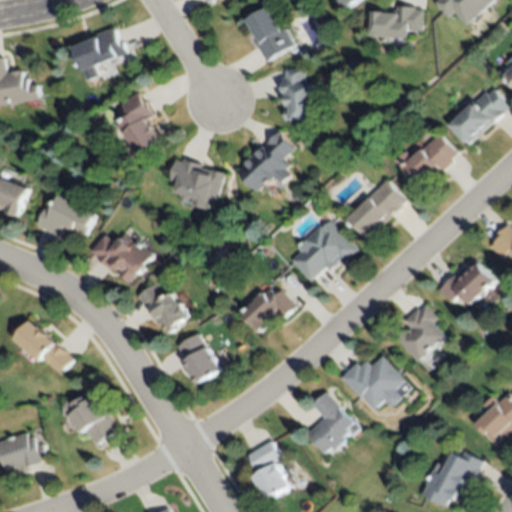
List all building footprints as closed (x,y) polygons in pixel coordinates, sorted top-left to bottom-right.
[(363,0),(350,10),(342,0),(363,0)] [(494,0),(468,24),(454,10),(448,16),(436,2),(438,0),(494,0)] [(294,41),(266,58),(258,45),(262,43),(248,21),(270,7),(284,31),(286,29),(294,41)] [(423,31),(410,30),(409,38),(393,37),(393,42),(381,41),(381,37),(372,36),(373,12),(396,14),(396,7),(417,7),(417,10),(424,10),(423,31)] [(74,47),(98,38),(96,35),(114,28),(120,42),(123,41),(128,53),(84,71),(74,47)] [(0,57),(5,57),(8,73),(22,70),(23,76),(26,76),(28,85),(38,83),(41,98),(0,106),(0,57)] [(286,69),(308,68),(308,85),(319,85),(321,119),(287,121),(285,77),(286,77),(286,69)] [(467,144),(451,126),(460,117),(457,113),(465,106),(468,110),(477,102),(476,102),(487,92),(489,95),(496,89),(511,106),(505,112),(507,113),(493,125),(470,145),(469,143),(467,144)] [(141,156),(127,134),(125,135),(119,125),(131,117),(122,104),(139,93),(149,108),(150,108),(155,116),(148,121),(151,126),(153,126),(158,134),(157,135),(162,143),(141,156)] [(285,159),(292,166),(287,170),(293,175),(284,184),(279,179),(269,189),(265,185),(258,193),(238,173),(246,165),(245,164),(263,147),(264,148),(282,131),(298,147),(285,159)] [(443,173),(438,168),(433,172),(435,173),(426,181),(426,179),(419,186),(405,170),(404,171),(396,162),(407,151),(414,159),(441,135),(459,154),(452,160),(454,162),(443,173)] [(216,203),(210,201),(209,203),(177,193),(180,183),(172,181),(178,160),(185,162),(185,160),(203,165),(203,168),(212,171),(212,170),(226,173),(216,203)] [(0,177),(31,189),(19,216),(2,210),(3,209),(0,206),(0,177)] [(389,180),(407,201),(401,206),(402,208),(368,239),(350,219),(370,199),(370,198),(389,180)] [(97,214),(86,237),(74,231),(73,234),(64,229),(60,237),(37,226),(48,205),(53,208),(60,195),(97,214)] [(293,262),(303,254),(298,248),(307,240),(310,244),(323,232),(322,230),(332,221),(358,250),(344,264),(340,260),(337,263),(339,263),(330,272),(326,268),(311,282),(293,262)] [(511,257),(509,254),(504,259),(492,247),(497,242),(494,238),(509,224),(511,227),(511,257)] [(154,256),(147,264),(148,265),(139,276),(137,274),(130,283),(120,273),(121,272),(113,265),(110,269),(97,258),(98,256),(92,251),(106,236),(116,245),(126,235),(136,243),(138,241),(154,256)] [(440,290),(455,276),(454,276),(456,274),(459,278),(477,261),(497,282),(473,305),(461,293),(450,302),(440,290)] [(137,295),(154,284),(164,298),(172,292),(180,304),(182,303),(191,316),(178,324),(180,327),(169,334),(161,323),(157,326),(137,295)] [(297,307),(285,318),(278,311),(266,322),(268,325),(259,334),(242,314),(270,289),(276,295),(281,290),(297,307)] [(439,318),(433,323),(445,336),(425,355),(425,356),(418,363),(396,340),(406,330),(407,332),(412,328),(405,322),(418,309),(420,311),(426,305),(439,318)] [(15,339),(31,321),(38,328),(40,327),(49,335),(48,337),(55,342),(56,342),(69,354),(68,354),(74,359),(60,375),(43,358),(40,362),(15,339)] [(223,371),(199,386),(184,363),(188,361),(178,346),(198,334),(207,349),(209,347),(223,371)] [(406,381),(396,390),(403,398),(392,408),(385,400),(375,410),(364,397),(361,399),(342,378),(358,363),(361,367),(367,361),(372,366),(383,356),(406,381)] [(326,418),(314,406),(327,393),(354,424),(347,430),(349,432),(342,438),(345,441),(335,450),(333,447),(326,453),(308,434),(326,418)] [(511,430),(496,446),(476,425),(497,407),(496,406),(509,393),(511,396),(511,430)] [(119,431),(95,445),(87,431),(82,434),(70,416),(77,412),(72,404),(85,397),(88,403),(99,396),(119,431)] [(0,455),(0,441),(26,433),(28,439),(34,437),(37,446),(43,444),(48,459),(41,461),(41,463),(25,468),(25,467),(22,468),(24,472),(13,477),(11,472),(6,473),(0,455)] [(272,441),(283,459),(276,463),(285,478),(291,487),(268,501),(254,478),(259,474),(248,456),(272,441)] [(438,462),(446,467),(455,453),(463,458),(466,453),(483,463),(473,481),(467,478),(463,486),(465,488),(463,493),(460,492),(455,501),(450,498),(445,506),(423,494),(428,486),(425,485),(438,462)]
